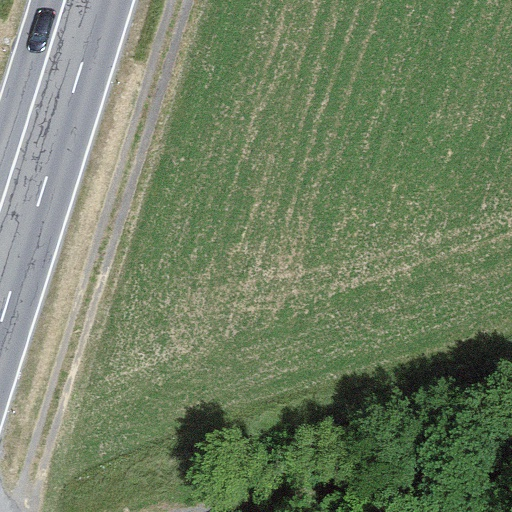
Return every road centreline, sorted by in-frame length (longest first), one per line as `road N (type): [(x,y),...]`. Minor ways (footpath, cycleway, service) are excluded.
road 1 (track): [(180,0),(21,511)]
road 2 (primary): [(84,0),(0,270)]
